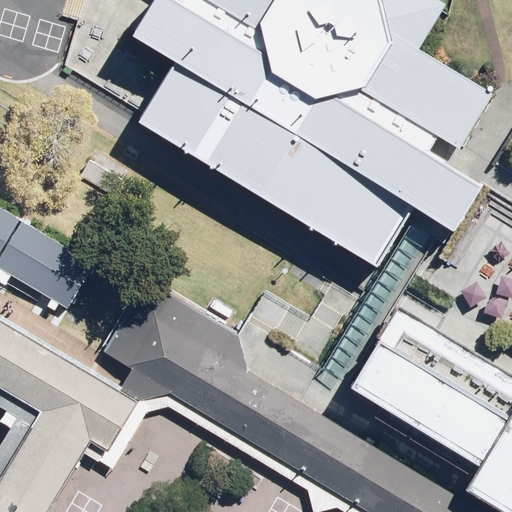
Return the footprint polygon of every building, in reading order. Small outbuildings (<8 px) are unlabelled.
[(161,116),(388,253),(424,195),(434,201),(445,208),(457,215),(469,222),(494,180),(439,146),(445,136),(465,148),(500,91),(425,47),(453,0),(166,0),(149,30),(196,58),(161,116)] [(492,511),(476,502),(253,367),(243,330),(154,275),(104,349),(133,366),(177,391),(376,511),(492,511)] [(0,379),(48,409),(0,489),(0,511),(52,511),(88,451),(97,436),(114,447),(143,400),(121,386),(0,312),(0,379)] [(483,488),(511,505),(511,400),(396,330),(366,379),(500,461),(483,488)] [(376,511),(177,391),(133,366),(121,386),(143,400),(114,447),(97,436),(88,451),(116,467),(150,410),(173,405),(312,488),(317,511),(341,506),(351,511),(376,511)]
